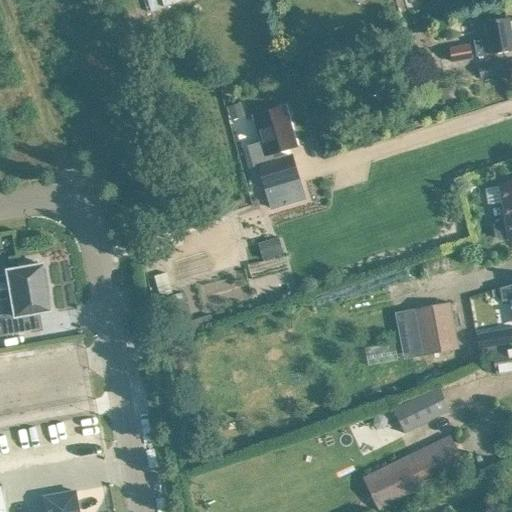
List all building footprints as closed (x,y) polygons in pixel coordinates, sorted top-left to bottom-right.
[(147,0),(150,11),(164,6),(184,0),(147,0)] [(474,42),(477,57),(511,51),(511,40),(508,18),(485,22),(488,39),(474,42)] [(470,46),(450,49),(450,50),(452,62),(472,58),(470,46)] [(478,67),(482,79),(505,72),(501,59),(478,67)] [(240,104),(227,108),(230,119),(243,115),(240,104)] [(253,115),(262,141),(247,145),(253,168),(260,167),(260,166),(274,161),(272,154),(296,146),(292,133),(289,134),(286,125),(290,124),(285,108),(278,110),(277,108),(253,115)] [(260,166),(260,167),(272,209),(304,199),(291,156),(274,161),(260,166)] [(505,220),(497,221),(494,225),(496,237),(500,240),(508,239),(509,241),(511,240),(511,181),(499,184),(505,220)] [(278,238),(258,244),(263,260),(283,254),(278,238)] [(11,298),(0,300),(0,336),(43,328),(39,312),(51,311),(43,265),(38,266),(35,262),(20,265),(20,268),(8,271),(11,298)] [(169,284),(165,273),(154,277),(157,288),(169,284)] [(511,284),(499,288),(492,290),(493,297),(501,296),(502,302),(511,299),(511,284)] [(190,321),(182,292),(161,299),(169,329),(190,323),(190,321)] [(415,309),(424,355),(459,348),(450,302),(415,309)] [(211,315),(190,321),(190,323),(192,329),(213,323),(211,315)] [(480,357),(511,344),(511,329),(490,333),(476,335),(480,357)] [(511,350),(496,353),(499,374),(511,372),(511,350)] [(392,408),(404,433),(449,410),(437,385),(392,408)] [(107,429),(84,434),(86,445),(109,441),(107,429)] [(364,477),(380,510),(466,469),(450,436),(364,477)] [(79,511),(76,491),(44,497),(46,511),(79,511)]
